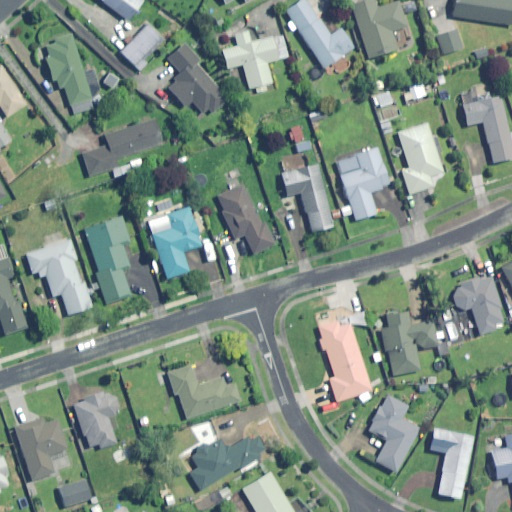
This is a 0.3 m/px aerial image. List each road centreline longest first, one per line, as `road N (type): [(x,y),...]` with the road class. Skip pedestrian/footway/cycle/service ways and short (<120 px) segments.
road 1 (residential): [(253,300),(511,212)]
road 2 (residential): [(0,382),(253,300)]
road 3 (residential): [(374,507),(314,447),(253,300)]
